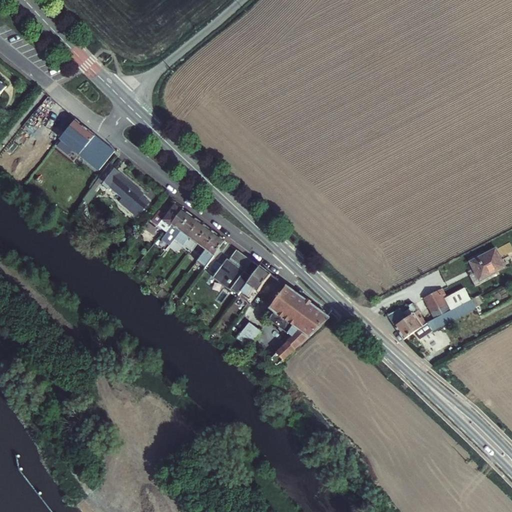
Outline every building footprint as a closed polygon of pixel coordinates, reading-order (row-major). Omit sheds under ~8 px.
[(115,151),(76,120),(61,139),(64,141),(62,144),(70,150),(72,147),(100,170),(115,151)] [(104,182),(103,185),(107,189),(109,186),(124,198),(132,205),(141,196),(143,194),(109,164),(99,177),(104,182)] [(97,192),(103,185),(104,182),(99,177),(92,188),(97,192)] [(88,204),(97,192),(92,188),(83,200),(88,204)] [(149,203),(141,196),(132,205),(124,198),(121,202),(137,217),(149,203)] [(167,215),(159,210),(152,221),(167,231),(183,209),(175,203),(167,215)] [(167,231),(176,238),(193,216),(183,209),(167,231)] [(193,216),(176,238),(183,244),(200,222),(193,216)] [(159,230),(148,222),(144,228),(154,235),(159,230)] [(200,222),(183,244),(192,251),(209,228),(200,222)] [(192,251),(200,257),(217,234),(209,228),(192,251)] [(196,263),(205,270),(226,240),(217,234),(200,257),(196,263)] [(492,248),(466,262),(476,281),(501,267),(492,248)] [(242,292),(253,277),(227,258),(223,264),(216,260),(211,267),(217,272),(215,275),(231,287),(229,289),(233,291),(233,292),(233,291),(239,295),(242,292)] [(253,277),(242,292),(250,298),(248,301),(251,303),(272,274),(260,266),(253,277)] [(232,292),(233,291),(229,289),(231,287),(215,275),(213,278),(232,292)] [(331,318),(286,286),(270,309),(275,312),(272,319),(280,325),(279,326),(293,337),(288,342),(270,361),(278,366),(331,318)] [(431,313),(443,306),(436,293),(422,300),(430,313),(431,313)] [(435,319),(446,313),(447,312),(443,306),(431,313),(435,319)] [(390,319),(403,340),(409,336),(425,325),(419,316),(412,320),(410,317),(405,320),(401,313),(393,318),(390,319)] [(261,332),(250,324),(238,338),(249,347),(261,332)] [(278,327),(288,342),(293,337),(279,326),(278,327)]
